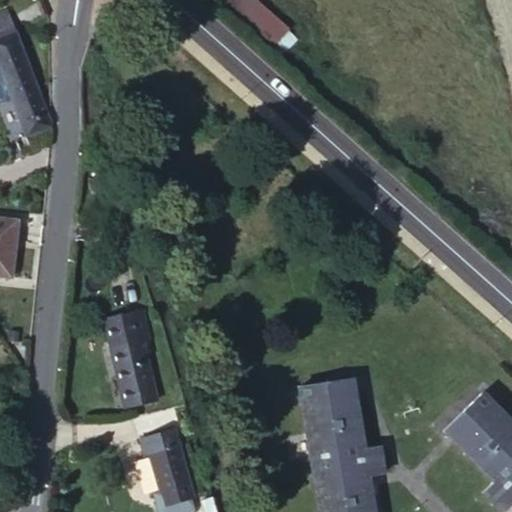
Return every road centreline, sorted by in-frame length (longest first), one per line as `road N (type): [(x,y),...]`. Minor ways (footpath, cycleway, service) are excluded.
road 1 (residential): [(30,511),(78,0)]
road 2 (secondary): [(167,0),(511,301)]
